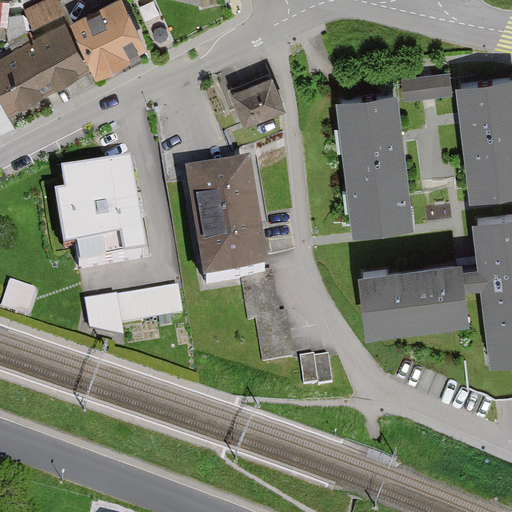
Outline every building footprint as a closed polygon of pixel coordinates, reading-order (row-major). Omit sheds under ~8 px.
[(67,16),(58,0),(49,0),(26,12),(36,32),(67,16)] [(11,4),(0,3),(0,31),(10,32),(11,4)] [(123,3),(70,28),(93,78),(147,54),(123,3)] [(93,78),(70,28),(0,59),(0,90),(11,116),(93,78)] [(406,92),(455,84),(451,63),(402,71),(406,92)] [(511,85),(511,77),(459,84),(473,190),(511,185),(511,85)] [(276,82),(235,91),(243,127),(284,118),(276,82)] [(381,98),(319,107),(337,225),(399,215),(381,98)] [(133,160),(64,172),(68,194),(51,197),(61,252),(75,250),(79,270),(150,257),(133,160)] [(248,166),(186,175),(203,286),(243,280),(264,277),(264,271),(248,166)] [(511,216),(479,220),(495,355),(511,352),(511,216)] [(452,258),(361,273),(370,327),(460,313),(452,258)] [(272,270),(264,271),(264,277),(243,280),(258,369),(293,363),(296,363),(295,359),(288,313),(279,315),(272,270)] [(36,289),(11,281),(2,306),(27,315),(36,289)] [(178,285),(117,295),(121,323),(182,314),(178,285)] [(117,295),(84,300),(89,330),(124,338),(121,323),(117,295)] [(328,351),(300,355),(303,382),(331,379),(328,351)]
